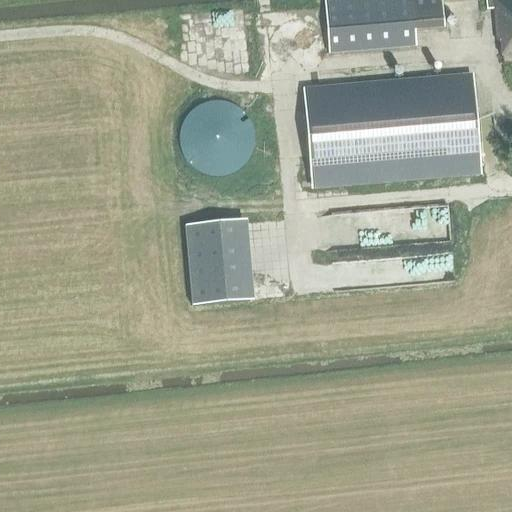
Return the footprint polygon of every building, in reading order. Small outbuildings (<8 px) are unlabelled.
[(325,0),(322,0),(328,55),(414,46),(412,30),(443,27),(439,0),(325,0)] [(511,0),(496,0),(493,0),(485,1),(485,11),(494,10),(496,43),(500,43),(501,61),(511,59),(511,0)] [(481,177),(472,74),(301,89),(310,191),(481,177)] [(253,144),(253,140),(253,139),(253,136),(253,135),(253,133),(252,129),(251,126),(249,123),(247,119),(245,116),(242,113),(239,111),(237,109),(233,107),(231,106),(227,105),(225,104),(220,103),(216,103),(212,103),(209,103),(205,104),(203,105),(199,107),(196,108),(193,111),(190,113),(187,116),(185,119),(182,123),(181,126),(180,130),(179,134),(178,138),(178,140),(178,144),(179,148),(180,151),(181,154),(182,158),(184,160),(186,164),(189,167),(192,169),(194,171),(197,173),(200,175),(204,176),(208,177),(212,178),(216,178),(220,178),(224,177),(227,176),(231,175),(235,173),(238,171),(240,169),(243,167),(245,164),(248,160),(249,158),(251,155),(252,152),(253,148),(253,144)] [(239,223),(183,228),(191,309),(247,303),(239,223)]
